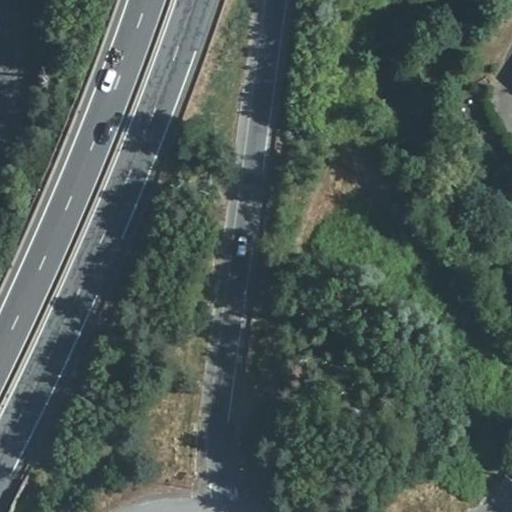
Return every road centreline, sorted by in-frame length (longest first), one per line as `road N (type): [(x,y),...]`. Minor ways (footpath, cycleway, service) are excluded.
road 1 (trunk): [(225,511),(221,419),(231,314),(281,0)]
road 2 (trunk): [(0,458),(92,268),(196,0)]
road 3 (trunk): [(148,0),(0,354)]
